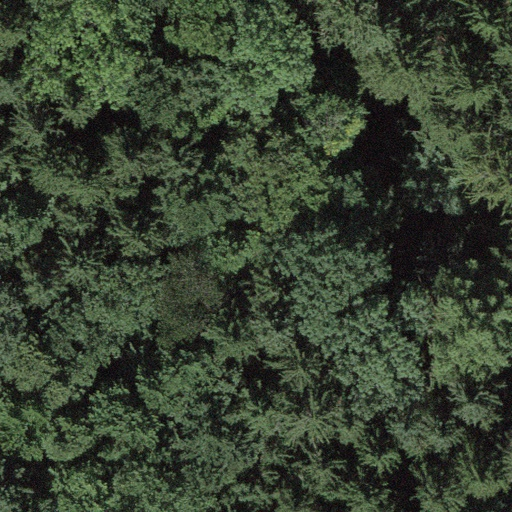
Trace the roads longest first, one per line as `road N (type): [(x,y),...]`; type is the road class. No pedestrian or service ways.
road 1 (track): [(511,140),(379,0)]
road 2 (track): [(0,401),(92,511)]
